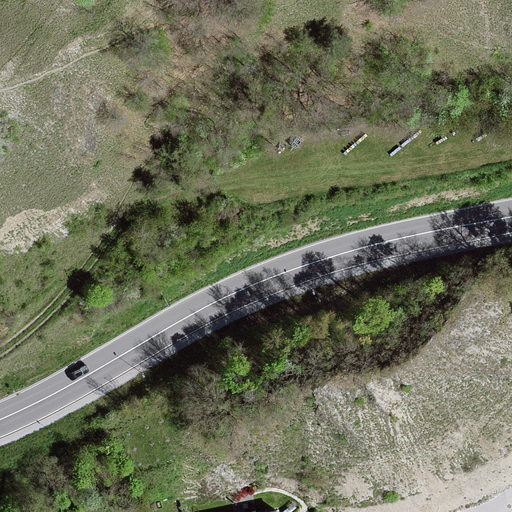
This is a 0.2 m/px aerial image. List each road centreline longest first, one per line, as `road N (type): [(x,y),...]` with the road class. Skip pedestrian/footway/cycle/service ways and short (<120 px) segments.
road 1 (tertiary): [(511,217),(293,268),(198,311),(0,422)]
road 2 (track): [(0,352),(57,305),(119,227),(193,191),(356,166)]
